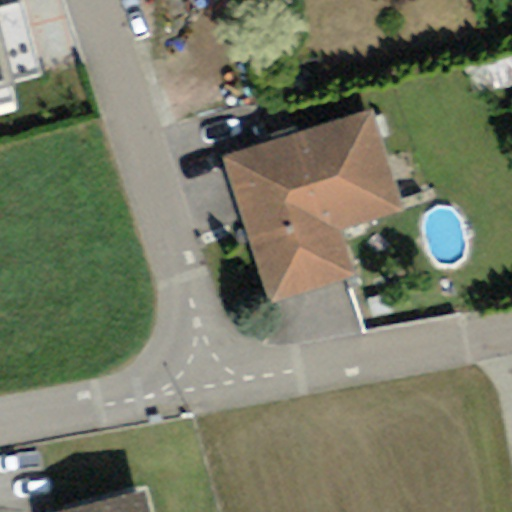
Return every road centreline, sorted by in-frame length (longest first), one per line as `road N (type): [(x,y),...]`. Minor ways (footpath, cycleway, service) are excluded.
road 1 (residential): [(85,0),(209,387)]
road 2 (unclassified): [(209,387),(511,330)]
road 3 (residential): [(209,387),(0,424)]
